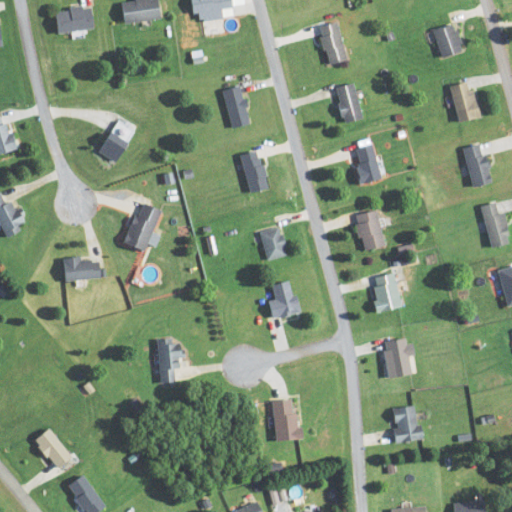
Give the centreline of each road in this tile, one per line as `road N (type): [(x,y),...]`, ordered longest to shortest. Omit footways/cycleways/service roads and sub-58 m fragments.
road 1 (residential): [(361,511),(338,300),(258,0)]
road 2 (residential): [(20,0),(75,206)]
